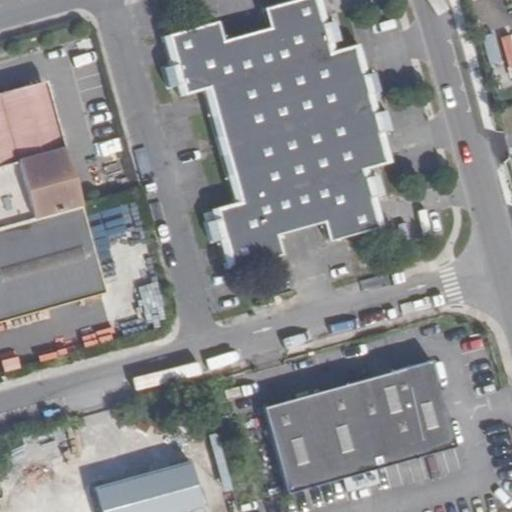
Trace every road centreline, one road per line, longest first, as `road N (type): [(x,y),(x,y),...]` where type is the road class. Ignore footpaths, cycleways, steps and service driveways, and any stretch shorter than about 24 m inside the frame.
road 1 (unclassified): [(106,0),(204,350)]
road 2 (unclassified): [(204,350),(505,271)]
road 3 (unclassified): [(428,0),(505,271)]
road 4 (unclassified): [(0,405),(204,350)]
